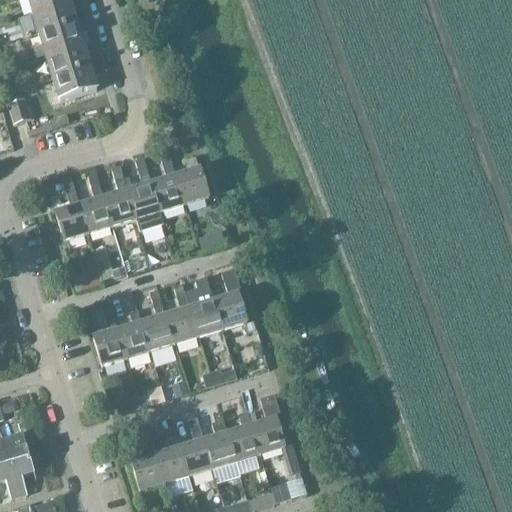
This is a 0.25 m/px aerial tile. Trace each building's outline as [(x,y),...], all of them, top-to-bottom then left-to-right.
[(27,0),(33,16),(70,5),(68,0),(27,0)] [(70,5),(33,16),(39,38),(84,24),(81,14),(74,17),(70,5)] [(84,24),(39,38),(46,60),(83,48),(79,36),(87,34),(84,24)] [(87,60),(83,48),(46,60),(53,82),(97,68),(94,58),(87,60)] [(97,68),(53,82),(59,104),(96,93),(93,81),(101,79),(97,68)] [(2,83),(5,97),(13,95),(9,81),(2,83)] [(13,95),(5,97),(13,127),(30,122),(25,101),(15,104),(13,95)] [(158,158),(162,171),(166,183),(151,187),(160,217),(184,209),(175,180),(167,155),(158,158)] [(175,180),(184,209),(208,202),(195,161),(187,163),(190,176),(175,180)] [(111,171),(119,197),(103,202),(112,231),(136,224),(124,183),(119,169),(111,171)] [(129,181),(124,183),(136,224),(160,217),(151,187),(147,175),(139,178),(143,190),(132,193),(129,181)] [(87,179),(95,205),(80,209),(89,238),(112,231),(103,202),(95,176),(87,179)] [(64,188),(71,212),(56,216),(65,246),(89,238),(80,209),(73,185),(64,188)] [(213,251),(210,239),(198,242),(202,254),(213,251)] [(234,273),(221,277),(228,299),(213,304),(222,334),(246,326),(237,297),(241,295),(234,273)] [(197,284),(204,307),(189,311),(198,341),(222,334),(213,304),(206,282),(197,284)] [(174,291),(181,313),(165,318),(174,348),(198,341),(189,311),(182,289),(174,291)] [(148,296),(156,321),(140,326),(150,356),(174,348),(165,318),(157,293),(148,296)] [(110,310),(102,313),(109,335),(93,340),(103,370),(126,363),(117,333),(110,310)] [(140,326),(137,314),(129,317),(132,328),(117,333),(126,363),(150,356),(140,326)] [(281,423),(273,399),(259,403),(266,425),(251,430),(260,459),(284,452),(276,424),(281,423)] [(236,466),(227,437),(220,416),(212,418),(214,427),(211,428),(215,440),(203,444),(212,474),(236,466)] [(260,459),(251,430),(247,418),(238,420),(241,432),(227,437),(236,466),(260,459)] [(212,474),(203,444),(196,421),(188,424),(191,434),(195,446),(179,451),(188,481),(212,474)] [(22,439),(2,445),(19,499),(27,497),(21,479),(33,475),(22,439)] [(170,454),(156,458),(165,488),(188,481),(179,451),(175,439),(167,442),(170,454)] [(2,445),(0,445),(0,485),(5,484),(11,502),(19,499),(2,445)] [(300,476),(290,445),(283,447),(285,451),(282,452),(289,479),(300,476)] [(146,461),(131,465),(141,495),(165,488),(156,458),(152,446),(143,449),(146,461)] [(288,489),(273,493),(278,507),(292,503),(288,489)] [(262,511),(271,511),(273,511),(270,502),(261,505),(262,511)]
